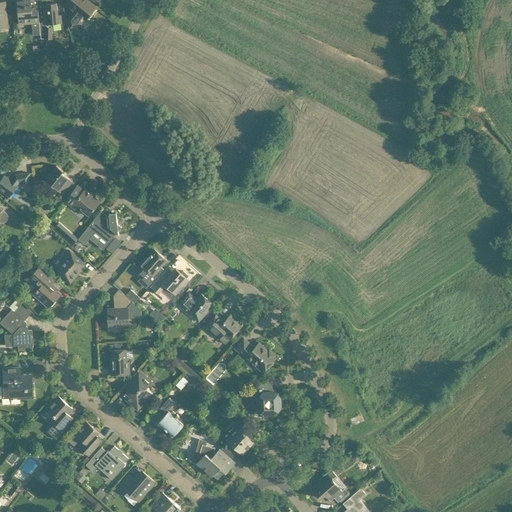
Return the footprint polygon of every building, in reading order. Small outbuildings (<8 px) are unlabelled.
[(32,23),(39,22),(37,5),(32,5),(31,0),(21,0),(17,0),(17,2),(19,18),(19,24),(26,24),(32,23)] [(37,0),(38,5),(37,5),(39,22),(40,34),(41,38),(45,39),(53,39),(53,27),(52,27),(52,24),(62,23),(61,15),(58,15),(56,3),(47,4),(46,0),(37,0)] [(70,0),(70,1),(67,5),(74,11),(68,19),(70,27),(79,25),(78,21),(82,16),(85,19),(95,7),(86,0),(70,0)] [(0,25),(8,25),(6,1),(0,2),(0,25)] [(62,194),(72,182),(61,173),(63,171),(56,165),(46,178),(53,183),(51,185),(62,194)] [(20,182),(21,182),(21,187),(24,186),(24,187),(31,186),(30,173),(15,175),(11,181),(4,176),(0,181),(0,189),(9,197),(18,186),(17,185),(20,182)] [(88,215),(100,202),(85,189),(83,192),(76,187),(65,201),(71,206),(74,203),(88,215)] [(88,227),(78,240),(84,245),(90,238),(95,232),(109,243),(116,234),(119,235),(118,231),(121,227),(117,224),(116,213),(109,214),(105,215),(101,211),(88,227)] [(60,222),(54,229),(72,245),(78,238),(60,222)] [(37,234),(42,239),(51,229),(46,224),(37,234)] [(122,241),(116,237),(107,248),(113,253),(122,241)] [(164,258),(154,249),(146,259),(146,258),(133,272),(149,286),(162,271),(159,269),(165,262),(162,259),(164,258)] [(85,264),(70,250),(62,259),(65,262),(58,269),(63,273),(61,275),(70,283),(81,271),(80,269),(85,264)] [(56,302),(55,301),(61,294),(50,285),(55,279),(40,266),(29,278),(39,287),(34,294),(39,298),(38,299),(48,308),(51,305),(52,306),(56,302)] [(188,276),(183,271),(181,273),(178,271),(176,269),(173,272),(168,267),(150,287),(158,294),(161,290),(170,298),(174,294),(175,295),(189,280),(186,278),(188,276)] [(125,295),(135,304),(140,298),(131,289),(125,295)] [(141,309),(135,304),(125,295),(119,290),(113,296),(117,299),(114,303),(114,309),(108,309),(109,329),(129,328),(128,316),(141,315),(141,309)] [(179,304),(199,321),(208,311),(207,310),(212,304),(202,294),(196,300),(189,293),(179,304)] [(18,345),(18,348),(33,347),(32,330),(27,330),(26,322),(24,321),(29,316),(21,309),(24,305),(19,300),(16,304),(18,307),(14,311),(12,309),(0,322),(13,334),(14,343),(15,345),(18,345)] [(219,338),(225,344),(241,327),(229,316),(224,322),(215,315),(205,326),(219,338)] [(263,372),(266,369),(267,370),(271,365),(270,364),(276,358),(275,357),(276,355),(269,349),(268,350),(259,342),(254,348),(244,338),(235,348),(246,358),(246,357),(263,372)] [(113,368),(111,368),(111,375),(130,374),(129,361),(126,362),(126,359),(132,358),(132,350),(126,351),(126,350),(112,350),(113,368)] [(181,360),(176,356),(172,359),(178,364),(181,360)] [(195,379),(199,383),(203,379),(181,360),(178,364),(186,372),(195,379)] [(20,367),(3,368),(4,386),(1,386),(2,399),(10,398),(10,399),(11,399),(11,401),(20,400),(20,398),(33,397),(32,374),(21,375),(20,367)] [(142,405),(152,393),(146,388),(152,382),(138,370),(124,386),(124,387),(126,385),(133,391),(125,399),(136,408),(140,403),(142,405)] [(186,372),(182,376),(183,377),(188,381),(191,384),(195,379),(186,372)] [(188,381),(183,377),(176,385),(181,390),(188,381)] [(257,409),(254,413),(254,420),(261,419),(264,416),(274,415),(281,408),(281,398),(273,391),(270,381),(252,386),(253,396),(256,399),(257,409)] [(72,409),(59,397),(47,410),(53,416),(49,419),(55,424),(48,432),(56,439),(62,432),(61,431),(73,418),(68,414),(72,409)] [(175,402),(170,397),(157,412),(162,417),(162,416),(163,417),(158,423),(162,426),(159,429),(166,436),(169,433),(173,436),(183,424),(180,422),(182,420),(173,411),(171,413),(167,410),(175,402)] [(253,433),(237,419),(235,417),(232,420),(232,421),(226,428),(232,434),(226,440),(242,454),(251,445),(249,443),(249,439),(248,438),(253,433)] [(86,420),(79,428),(80,429),(76,433),(75,432),(68,440),(77,449),(79,447),(88,456),(102,440),(98,437),(101,434),(86,420)] [(201,436),(207,437),(209,433),(202,429),(201,436)] [(220,450),(219,449),(216,453),(214,451),(215,448),(214,448),(203,444),(202,444),(199,456),(201,458),(197,463),(212,476),(213,474),(217,478),(224,471),(225,472),(234,462),(220,450)] [(91,459),(86,465),(93,471),(97,466),(108,476),(113,469),(118,473),(126,464),(124,463),(128,458),(122,453),(121,454),(118,451),(119,450),(114,446),(109,452),(108,451),(107,452),(101,447),(95,455),(91,459)] [(86,465),(91,459),(87,456),(82,461),(86,465)] [(332,500),(334,498),(338,501),(342,498),(348,493),(344,489),(342,491),(332,480),(337,476),(331,469),(319,479),(321,481),(312,488),(320,498),(326,493),(332,500)] [(127,489),(139,499),(153,483),(141,473),(134,481),(128,476),(117,489),(123,494),(127,489)] [(361,511),(360,511),(366,506),(360,500),(366,494),(360,488),(343,503),(343,504),(351,497),(355,502),(343,511),(361,511)] [(163,493),(151,506),(158,511),(177,511),(180,508),(163,493)]
